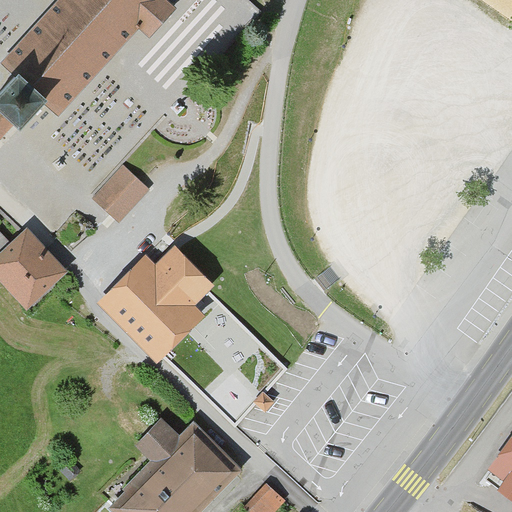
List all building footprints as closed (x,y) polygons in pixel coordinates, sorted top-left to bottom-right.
[(60,0),(0,68),(0,72),(9,81),(0,90),(0,115),(20,133),(40,111),(49,119),(131,27),(144,39),(167,12),(153,0),(60,0)] [(143,193),(118,169),(87,202),(113,226),(143,193)] [(61,275),(20,230),(0,248),(0,289),(20,311),(61,275)] [(200,300),(160,259),(150,268),(141,259),(93,305),(151,364),(199,317),(191,309),(200,300)] [(174,439),(155,420),(128,447),(148,467),(108,508),(112,511),(196,511),(237,470),(189,423),(174,439)] [(511,427),(483,469),(511,489),(511,427)] [(271,511),(282,500),(265,486),(243,511),(244,511),(271,511)]
